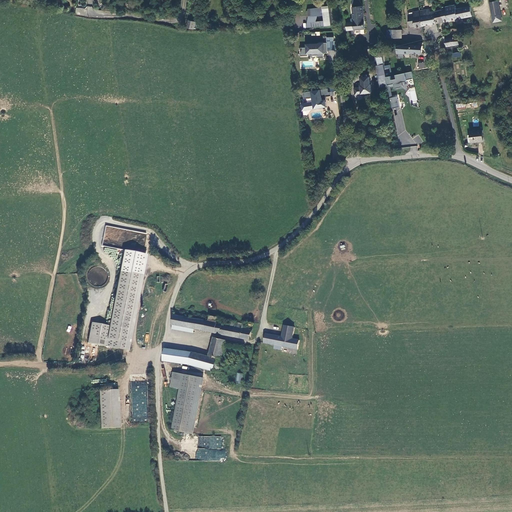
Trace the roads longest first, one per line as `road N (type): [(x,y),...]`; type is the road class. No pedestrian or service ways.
road 1 (unclassified): [(460,156),(354,164),(277,248),(195,267),(181,280),(157,361),(166,511)]
road 2 (residential): [(460,156),(433,36)]
